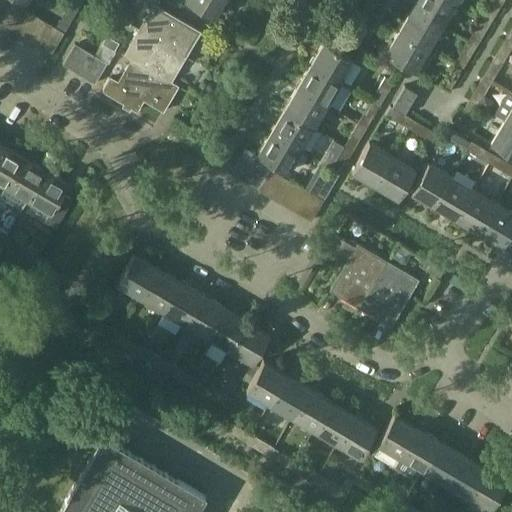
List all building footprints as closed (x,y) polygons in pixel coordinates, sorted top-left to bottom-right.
[(0,0),(0,19),(11,2),(7,0),(0,0)] [(80,4),(73,0),(71,0),(58,22),(67,27),(80,4)] [(223,0),(184,0),(213,17),(223,0)] [(440,27),(453,4),(446,0),(416,0),(410,10),(440,27)] [(500,0),(492,0),(481,19),(489,24),(503,2),(500,0)] [(21,8),(11,2),(0,19),(0,23),(9,29),(21,8)] [(137,30),(184,57),(200,31),(153,4),(137,30)] [(31,14),(21,8),(9,29),(19,35),(31,14)] [(427,49),(440,27),(410,10),(397,32),(427,49)] [(132,18),(120,11),(116,19),(128,26),(132,18)] [(42,20),(31,14),(19,35),(29,41),(42,20)] [(481,19),(467,41),(476,46),(489,24),(481,19)] [(52,26),(42,20),(29,41),(39,47),(52,26)] [(39,47),(51,54),(63,33),(52,26),(39,47)] [(137,30),(135,33),(123,54),(170,81),(184,57),(137,30)] [(397,32),(384,54),(414,71),(427,49),(397,32)] [(511,35),(508,33),(504,40),(495,56),(503,61),(511,45),(511,35)] [(106,36),(101,44),(113,51),(118,43),(106,36)] [(467,41),(454,63),(462,68),(476,46),(467,41)] [(310,65),(339,82),(352,59),(323,42),(310,65)] [(85,50),(74,44),(62,65),(73,71),(85,50)] [(95,57),(85,50),(73,71),(83,77),(95,57)] [(170,81),(123,54),(123,55),(130,59),(116,83),(108,78),(102,88),(103,92),(136,111),(143,100),(162,112),(178,86),(170,81)] [(495,56),(491,62),(482,78),(490,83),(503,61),(495,56)] [(106,63),(95,57),(83,77),(94,84),(106,63)] [(462,68),(454,63),(440,85),(449,90),(462,68)] [(326,104),(339,82),(310,65),(296,87),(326,104)] [(379,105),(392,82),(384,77),(370,100),(379,105)] [(482,78),(468,100),(477,105),(490,83),(482,78)] [(404,115),(416,93),(404,86),(391,107),(404,115)] [(312,127),(326,104),(296,87),(283,110),(312,127)] [(511,95),(507,93),(493,115),(503,121),(511,126),(511,95)] [(357,123),(366,128),(379,105),(370,100),(357,123)] [(468,100),(455,123),(464,128),(477,105),(468,100)] [(391,107),(389,106),(384,115),(407,128),(412,119),(404,115),(391,107)] [(299,149),(312,127),(283,110),(269,132),(299,149)] [(412,119),(407,128),(430,141),(435,133),(412,119)] [(511,156),(511,126),(503,121),(490,144),(511,156)] [(357,123),(344,145),(352,150),(366,128),(357,123)] [(448,128),(443,137),(465,150),(470,142),(448,128)] [(256,155),(257,156),(286,172),(299,149),(269,132),(256,155)] [(374,185),(391,155),(368,142),(351,171),(374,185)] [(493,155),(470,142),(465,150),(488,163),(493,155)] [(0,183),(4,186),(22,157),(0,143),(0,183)] [(344,145),(331,167),(339,172),(352,150),(344,145)] [(391,155),(374,185),(397,198),(414,169),(391,155)] [(511,173),(511,166),(493,155),(488,163),(510,176),(511,173)] [(243,181),(257,190),(269,169),(272,164),(257,156),(253,163),(243,181)] [(44,170),(22,157),(4,186),(27,199),(44,170)] [(432,205),(450,176),(427,163),(410,192),(432,205)] [(316,187),(311,194),(323,200),(326,195),(334,181),(339,172),(331,167),(318,188),(316,187)] [(280,176),(269,169),(257,190),(268,197),(280,176)] [(67,183),(44,170),(27,199),(49,212),(44,221),(55,228),(71,200),(61,194),(67,183)] [(268,197),(278,203),(291,182),(280,176),(268,197)] [(450,176),(432,205),(455,219),(472,189),(450,176)] [(301,188),(291,182),(278,203),(289,209),(301,188)] [(289,209),(299,215),(311,194),(301,188),(289,209)] [(472,189),(455,219),(478,232),(495,203),(472,189)] [(323,200),(311,194),(299,215),(310,221),(323,200)] [(511,212),(495,203),(478,232),(501,246),(511,227),(511,212)] [(1,242),(24,255),(29,247),(6,234),(1,242)] [(359,309),(387,262),(357,244),(354,247),(344,241),(338,250),(349,257),(329,291),(359,309)] [(133,253),(129,260),(116,283),(138,296),(156,267),(133,253)] [(387,262),(359,309),(390,327),(418,280),(387,262)] [(425,271),(437,278),(442,270),(430,263),(425,271)] [(156,267),(138,296),(161,310),(178,280),(156,267)] [(178,280),(161,310),(184,323),(201,294),(178,280)] [(201,294),(184,323),(206,336),(224,307),(201,294)] [(229,350),(246,320),(224,307),(206,336),(229,350)] [(112,341),(117,333),(95,319),(90,328),(112,341)] [(246,320),(229,350),(251,363),(269,334),(246,320)] [(140,346),(117,333),(112,341),(135,354),(140,346)] [(140,346),(135,354),(157,367),(162,359),(140,346)] [(180,381),(185,372),(162,359),(157,367),(180,381)] [(268,403),(285,374),(262,360),(245,390),(268,403)] [(207,386),(185,372),(180,381),(202,394),(207,386)] [(308,387),(285,374),(268,403),(290,416),(308,387)] [(202,394),(225,407),(230,399),(207,386),(202,394)] [(308,387),(290,416),(313,430),(330,401),(308,387)] [(353,414),(330,401),(313,430),(336,443),(353,414)] [(376,428),(353,414),(336,443),(359,457),(376,428)] [(378,443),(372,454),(393,467),(399,457),(416,427),(393,414),(391,418),(376,442),(378,443)] [(251,435),(228,421),(223,430),(246,443),(251,435)] [(399,457),(393,467),(415,480),(421,470),(438,441),(416,427),(399,457)] [(251,435),(246,443),(268,456),(273,448),(251,435)] [(102,436),(57,511),(195,511),(204,496),(102,436)] [(421,470),(444,483),(461,454),(438,441),(421,470)] [(268,456),(290,469),(295,461),(273,448),(268,456)] [(484,467),(461,454),(444,483),(466,496),(484,467)] [(295,461),(290,469),(313,483),(318,474),(295,461)] [(489,510),(505,482),(507,481),(484,467),(466,496),(489,510)] [(318,474),(313,483),(335,496),(340,488),(318,474)] [(353,483),(375,497),(380,488),(358,475),(353,483)] [(375,497),(398,510),(402,501),(380,488),(375,497)] [(420,511),(402,501),(398,510),(401,511),(420,511)]
